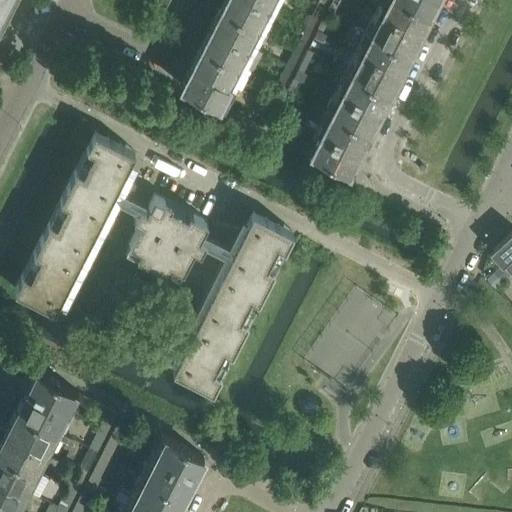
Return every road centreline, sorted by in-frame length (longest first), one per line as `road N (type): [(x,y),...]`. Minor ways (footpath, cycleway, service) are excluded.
road 1 (residential): [(154,149),(439,295)]
road 2 (residential): [(480,219),(392,175),(384,160),(459,0)]
road 3 (residential): [(327,511),(439,295)]
road 4 (residential): [(62,12),(150,56),(170,48),(196,0)]
road 5 (residential): [(0,135),(62,12)]
road 6 (residential): [(205,511),(223,477),(297,511)]
